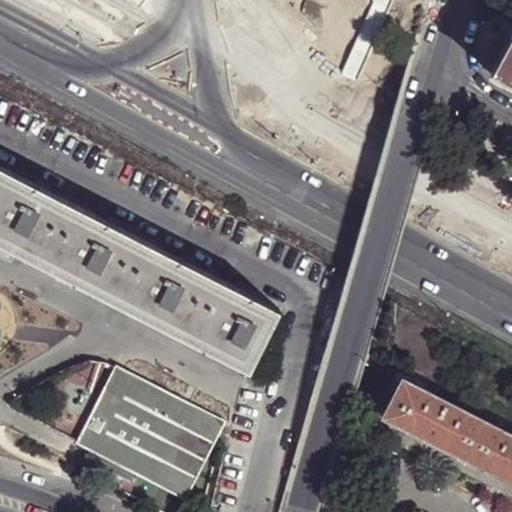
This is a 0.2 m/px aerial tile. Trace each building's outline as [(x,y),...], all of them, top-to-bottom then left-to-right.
[(511,84),(511,35),(510,34),(489,71),(511,84)] [(0,240),(43,262),(73,202),(4,167),(0,175),(0,240)] [(111,297),(142,238),(73,202),(43,262),(111,297)] [(180,333),(211,273),(142,238),(111,297),(180,333)] [(211,273),(180,333),(249,368),(279,308),(211,273)] [(116,364),(78,441),(98,451),(92,461),(132,482),(138,472),(186,497),(226,419),(116,364)] [(465,455),(484,419),(401,376),(382,413),(465,455)] [(511,433),(484,419),(465,455),(511,478),(511,433)]
